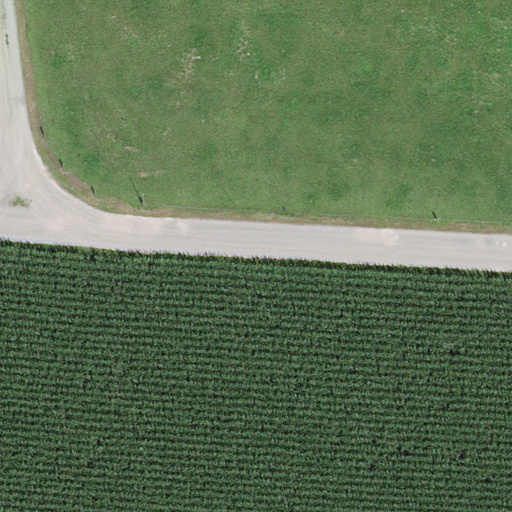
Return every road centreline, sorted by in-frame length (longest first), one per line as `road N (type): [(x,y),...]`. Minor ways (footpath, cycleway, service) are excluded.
road 1 (track): [(511,237),(13,213)]
road 2 (track): [(0,212),(13,213),(0,89)]
